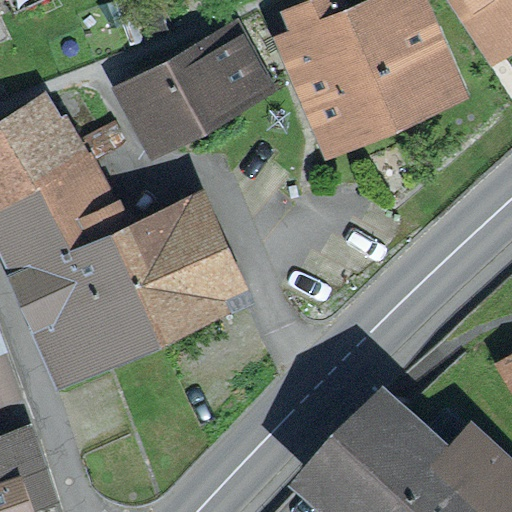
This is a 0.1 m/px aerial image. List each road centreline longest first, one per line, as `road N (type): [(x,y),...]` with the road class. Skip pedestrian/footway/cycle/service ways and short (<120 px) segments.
road 1 (residential): [(0,109),(63,79),(90,78),(144,161),(219,184),(311,390)]
road 2 (primary): [(311,390),(511,199)]
road 3 (residential): [(0,294),(85,511)]
road 4 (primary): [(198,511),(311,390)]
